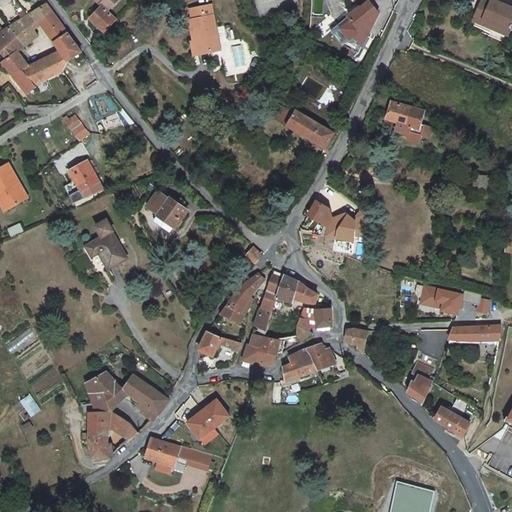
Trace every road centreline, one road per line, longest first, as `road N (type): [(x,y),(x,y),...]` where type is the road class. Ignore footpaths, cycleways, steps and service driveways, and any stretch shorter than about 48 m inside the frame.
road 1 (unclassified): [(277,254),(229,218),(123,100),(49,0)]
road 2 (residential): [(277,254),(409,0)]
road 3 (residential): [(484,511),(460,457),(337,335)]
road 4 (unclassified): [(12,511),(113,461),(177,409),(186,381)]
road 5 (residential): [(186,381),(269,375),(281,359),(337,335)]
road 6 (unclassified): [(186,381),(212,313),(277,254)]
